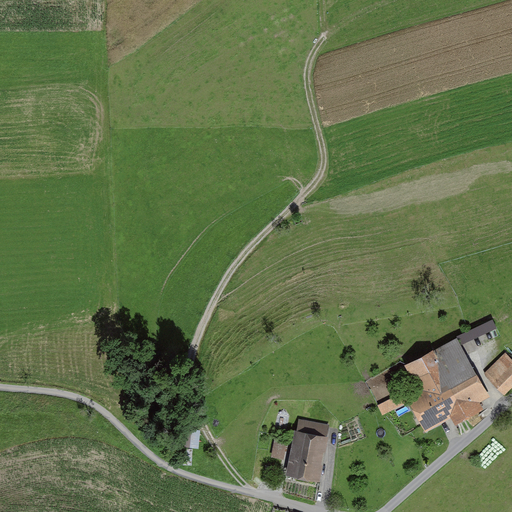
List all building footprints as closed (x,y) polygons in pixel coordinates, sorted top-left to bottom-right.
[(487,396),(453,336),(401,365),(413,387),(401,394),(423,432),(449,417),(453,424),(482,408),(478,401),(487,396)] [(511,361),(502,352),(481,372),(501,394),(511,383),(511,361)] [(318,482),(328,426),(294,420),(283,476),(318,482)] [(195,449),(196,429),(182,428),(181,448),(195,449)] [(285,442),(271,439),(268,457),(281,460),(285,442)] [(272,482),(274,467),(262,465),(260,480),(272,482)]
